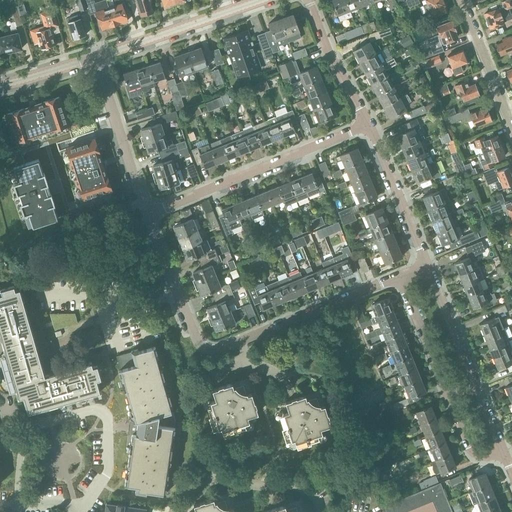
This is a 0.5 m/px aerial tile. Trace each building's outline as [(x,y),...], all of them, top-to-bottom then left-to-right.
[(77,0),(80,11),(86,9),(83,0),(77,0)] [(114,25),(106,1),(105,0),(101,0),(96,2),(95,0),(85,0),(88,8),(87,8),(89,15),(95,13),(101,29),(114,25)] [(111,0),(108,0),(106,1),(114,25),(127,21),(121,3),(114,5),(111,0)] [(134,0),(140,16),(152,12),(149,2),(150,1),(149,0),(134,0)] [(174,5),(172,0),(161,0),(164,8),(174,5)] [(349,11),(344,0),(331,0),(338,16),(349,11)] [(358,0),(344,0),(349,11),(361,7),(358,0)] [(372,0),(373,2),(378,0),(386,0),(391,11),(398,9),(395,0),(372,0)] [(445,5),(442,0),(425,0),(427,4),(421,6),(424,13),(429,11),(430,11),(432,17),(447,11),(445,5)] [(497,8),(484,13),(487,20),(486,22),(487,25),(489,26),(490,27),(503,22),(500,16),(506,13),(505,9),(511,6),(511,0),(505,0),(501,2),(503,7),(497,9),(497,8)] [(16,22),(17,26),(23,25),(17,6),(11,8),(15,22),(16,22)] [(41,13),(45,25),(30,30),(34,44),(40,42),(42,48),(43,48),(45,49),(48,48),(49,46),(54,44),(51,34),(52,34),(50,28),(58,26),(53,9),(41,13)] [(66,18),(68,22),(67,22),(72,39),(85,34),(82,27),(83,26),(81,18),(80,18),(78,14),(66,18)] [(301,37),(292,14),(280,19),(288,42),(301,37)] [(268,23),(270,30),(265,32),(270,46),(272,53),(279,50),(277,46),(288,42),(280,19),(268,23)] [(448,41),(447,38),(455,35),(454,32),(455,31),(453,26),(454,25),(453,22),(451,21),(436,27),(439,35),(427,40),(432,53),(430,54),(431,57),(444,52),(441,44),(448,41)] [(10,26),(11,33),(5,35),(9,52),(22,49),(17,28),(16,29),(16,27),(17,26),(16,22),(15,22),(10,23),(11,26),(10,26)] [(360,26),(360,27),(355,29),(358,36),(363,34),(371,31),(370,30),(368,24),(368,23),(360,26)] [(391,27),(367,35),(369,42),(371,40),(372,41),(373,41),(379,38),(395,32),(393,26),(391,27)] [(358,36),(355,29),(344,33),(347,40),(358,36)] [(235,35),(248,73),(259,69),(257,61),(255,62),(250,48),(252,48),(246,31),(235,35)] [(270,46),(265,32),(256,35),(261,49),(262,49),(265,59),(273,57),(269,47),(270,46)] [(0,54),(9,52),(5,35),(0,36),(0,54)] [(235,35),(223,39),(237,77),(248,73),(235,35)] [(503,42),(496,45),(497,47),(497,48),(498,52),(499,52),(500,55),(511,49),(511,35),(502,39),(503,42)] [(401,40),(404,47),(411,43),(407,36),(401,40)] [(373,41),(372,41),(371,40),(369,42),(352,51),(359,62),(381,50),(378,45),(376,44),(375,45),(373,41)] [(200,47),(186,52),(192,71),(207,66),(200,47)] [(215,66),(223,63),(218,48),(210,51),(215,66)] [(295,59),(307,55),(304,48),(292,53),(295,59)] [(381,50),(359,62),(365,73),(387,61),(381,50)] [(447,56),(454,74),(462,71),(459,65),(467,62),(466,61),(467,59),(466,56),(465,56),(462,50),(447,56)] [(192,71),(186,52),(173,57),(180,76),(192,71)] [(428,66),(441,61),(438,55),(425,60),(428,66)] [(387,61),(365,73),(371,84),(386,76),(383,71),(396,64),(393,58),(392,58),(387,61)] [(297,66),(295,59),(277,66),(280,72),(297,66)] [(159,62),(146,66),(152,82),(164,79),(159,62)] [(152,82),(146,66),(134,70),(141,92),(141,91),(142,91),(144,92),(148,91),(148,89),(153,87),(152,82)] [(297,66),(280,72),(282,79),(291,75),(294,81),(301,79),(304,86),(320,79),(315,66),(300,72),(297,66)] [(217,69),(210,72),(216,86),(223,83),(217,69)] [(134,70),(122,73),(129,96),(140,93),(140,94),(140,93),(140,92),(141,92),(134,70)] [(386,76),(371,84),(377,95),(392,87),(397,84),(391,73),(386,76)] [(181,97),(176,84),(174,78),(167,81),(177,111),(184,108),(181,97)] [(325,91),(320,79),(304,86),(309,98),(325,91)] [(176,84),(181,97),(188,95),(183,81),(176,84)] [(458,93),(460,92),(465,105),(479,99),(477,95),(478,94),(477,93),(478,92),(479,90),(478,87),(476,86),(475,86),(474,85),(468,87),(466,81),(455,86),(458,93)] [(392,87),(377,95),(383,107),(398,98),(392,87)] [(291,91),(293,96),(301,93),(299,88),(291,91)] [(330,103),(325,91),(309,98),(313,110),(330,103)] [(383,107),(389,118),(405,110),(403,106),(411,101),(408,96),(407,96),(406,94),(398,98),(383,107)] [(106,175),(99,154),(100,154),(95,140),(96,139),(93,131),(72,138),(59,97),(43,102),(23,109),(23,108),(7,114),(24,164),(4,171),(23,230),(72,214),(69,204),(111,190),(106,174),(106,175)] [(296,103),(298,108),(306,105),(303,100),(296,103)] [(330,103),(313,110),(319,122),(335,115),(330,103)] [(193,107),(196,115),(202,113),(198,105),(193,107)] [(426,111),(424,106),(423,105),(411,111),(414,117),(426,111)] [(145,109),(148,117),(154,115),(151,107),(145,109)] [(475,127),(490,121),(490,119),(491,119),(489,113),(488,114),(485,108),(476,112),(475,111),(469,114),(467,109),(447,117),(450,123),(464,118),(466,122),(472,119),(475,127)] [(148,117),(145,109),(135,113),(137,120),(148,117)] [(292,110),(275,117),(283,137),(294,132),(292,127),(298,124),(292,110)] [(175,111),(160,116),(163,124),(177,119),(175,111)] [(303,114),(297,116),(302,129),(308,126),(303,114)] [(283,137),(275,117),(263,122),(271,141),(283,137)] [(397,136),(402,148),(418,141),(423,138),(421,139),(422,137),(422,136),(421,134),(420,131),(419,130),(418,129),(417,128),(418,127),(415,119),(399,126),(402,133),(397,136)] [(271,141),(263,122),(252,126),(260,146),(271,141)] [(144,142),(163,136),(159,124),(140,130),(144,142)] [(252,126),(241,131),(249,150),(260,146),(252,126)] [(241,131),(230,135),(238,155),(249,150),(241,131)] [(439,136),(442,143),(450,140),(447,133),(439,136)] [(238,155),(230,135),(219,140),(227,159),(238,155)] [(482,153),(500,146),(500,144),(501,143),(499,139),(498,139),(496,135),(484,140),(482,137),(475,140),(477,144),(480,154),(482,153)] [(163,136),(144,142),(148,154),(161,150),(163,156),(178,151),(176,144),(172,145),(171,140),(165,142),(163,136)] [(219,140),(208,144),(216,164),(227,159),(219,140)] [(407,159),(423,152),(418,141),(402,148),(407,159)] [(208,144),(208,143),(191,150),(197,165),(202,162),(205,168),(216,164),(208,144)] [(454,143),(448,145),(451,154),(457,151),(454,143)] [(500,146),(482,153),(483,154),(480,155),(482,159),(484,158),(486,162),(482,164),(475,167),(476,169),(477,172),(482,170),(483,169),(492,166),(490,161),(504,156),(502,152),(503,151),(502,147),(500,147),(500,146)] [(362,160),(357,148),(334,158),(336,162),(342,160),(345,167),(362,160)] [(428,164),(425,158),(432,156),(429,150),(423,152),(407,159),(412,171),(428,164)] [(178,151),(163,156),(165,162),(152,166),(156,178),(175,172),(171,161),(180,158),(178,151)] [(458,174),(466,170),(458,152),(451,155),(455,164),(453,165),(458,174)] [(367,173),(362,160),(345,167),(350,180),(367,173)] [(324,161),(318,164),(323,176),(329,174),(324,161)] [(417,183),(432,176),(433,179),(441,175),(435,161),(428,164),(412,171),(417,183)] [(193,164),(186,167),(190,178),(198,175),(193,164)] [(493,168),(482,172),(487,185),(495,182),(498,190),(504,188),(503,187),(511,183),(511,174),(509,166),(497,171),(495,167),(493,168)] [(472,169),(467,171),(467,172),(469,177),(477,174),(477,173),(476,173),(475,168),(472,169)] [(332,173),(334,178),(342,175),(340,169),(332,173)] [(180,171),(175,172),(156,178),(160,190),(179,184),(183,182),(180,171)] [(308,174),(300,178),(308,197),(324,190),(319,177),(314,179),(311,173),(310,173),(308,174)] [(367,173),(350,180),(355,191),(372,184),(367,173)] [(456,183),(454,176),(442,181),(445,187),(456,183)] [(289,182),(296,201),(308,197),(300,178),(299,178),(289,182)] [(337,185),(339,190),(347,187),(345,181),(337,185)] [(277,187),(283,200),(285,206),(296,201),(289,182),(288,182),(277,187)] [(377,196),(372,184),(355,191),(360,203),(377,196)] [(272,205),(283,200),(277,187),(266,191),(272,205)] [(428,209),(444,203),(439,190),(422,197),(428,209)] [(477,200),(473,190),(466,193),(470,203),(477,200)] [(261,209),(272,205),(266,191),(255,196),(261,209)] [(499,193),(491,196),(494,202),(503,198),(501,192),(499,193)] [(250,214),(252,219),(263,215),(261,209),(255,196),(244,200),(250,214)] [(494,202),(488,204),(490,211),(491,213),(498,210),(502,208),(502,209),(503,211),(505,210),(507,216),(510,215),(510,216),(511,215),(511,217),(511,200),(511,201),(510,200),(505,202),(503,198),(494,202)] [(239,218),(250,214),(244,200),(233,205),(239,218)] [(449,214),(454,212),(452,207),(454,206),(451,200),(444,203),(428,209),(432,221),(449,214)] [(239,218),(233,205),(223,209),(222,209),(224,215),(218,217),(226,237),(233,234),(231,230),(241,225),(239,218)] [(340,219),(354,213),(351,207),(338,212),(340,219)] [(369,227),(386,220),(381,208),(364,215),(369,227)] [(208,221),(215,218),(212,210),(205,213),(208,221)] [(354,213),(340,219),(343,225),(356,219),(354,213)] [(449,214),(432,221),(437,232),(445,229),(453,226),(449,214)] [(215,218),(208,221),(211,228),(218,225),(215,218)] [(178,238),(197,231),(192,219),(173,226),(178,238)] [(369,227),(357,232),(359,237),(359,238),(372,232),(374,239),(391,232),(386,220),(369,227)] [(333,224),(337,232),(341,230),(338,222),(333,224)] [(478,229),(477,231),(465,236),(468,242),(489,233),(485,225),(478,229)] [(453,226),(445,229),(437,232),(442,244),(458,238),(453,226)] [(505,240),(511,237),(510,236),(511,235),(511,229),(508,231),(508,230),(502,233),(505,240)] [(201,242),(197,231),(178,238),(183,249),(201,242)] [(374,239),(369,241),(374,253),(379,251),(396,244),(391,232),(374,239)] [(201,242),(183,249),(187,261),(200,255),(203,262),(217,256),(214,249),(211,250),(207,240),(201,242)] [(465,248),(468,257),(454,263),(459,275),(473,269),(471,262),(477,260),(475,255),(485,251),(481,241),(465,248)] [(291,252),(296,250),(293,242),(288,244),(291,252)] [(402,256),(396,244),(379,251),(385,263),(402,256)] [(333,258),(341,277),(341,278),(351,274),(352,273),(349,267),(355,264),(348,247),(341,249),(343,254),(333,258)] [(217,256),(203,262),(205,267),(192,273),(197,284),(216,277),(213,270),(219,268),(217,263),(220,262),(217,256)] [(363,257),(357,260),(362,272),(369,270),(363,257)] [(341,277),(333,258),(327,261),(329,266),(324,268),(330,282),(341,278),(341,277)] [(319,287),(313,272),(311,267),(305,269),(308,274),(301,277),(307,291),(319,287)] [(478,267),(473,269),(459,275),(463,286),(478,280),(483,278),(478,267)] [(330,282),(324,268),(316,271),(316,270),(313,272),(319,287),(330,282)] [(296,296),(307,291),(301,277),(299,272),(288,276),(296,296)] [(296,296),(288,276),(277,281),(285,300),(295,297),(296,296)] [(216,277),(197,284),(202,295),(214,290),(217,297),(232,291),(229,284),(225,285),(223,280),(218,282),(216,277)] [(229,283),(232,290),(240,287),(237,280),(229,283)] [(478,280),(463,286),(468,297),(482,291),(478,280)] [(285,300),(277,281),(266,285),(274,305),(284,301),(285,300)] [(14,384),(15,389),(16,390),(16,391),(17,396),(18,398),(19,398),(22,397),(23,397),(28,413),(36,411),(57,405),(100,392),(96,380),(101,378),(97,365),(92,366),(91,361),(45,375),(20,288),(15,290),(14,285),(0,289),(0,287),(0,335),(5,354),(14,384)] [(253,285),(247,287),(254,305),(260,302),(263,310),(274,305),(266,286),(255,290),(253,285)] [(488,288),(482,291),(468,297),(473,308),(487,302),(484,296),(490,294),(488,288)] [(232,291),(217,297),(220,303),(207,308),(212,320),(230,312),(228,306),(233,304),(231,298),(234,297),(232,291)] [(376,316),(392,310),(387,298),(371,304),(376,316)] [(251,303),(243,307),(248,318),(256,315),(251,303)] [(492,310),(495,316),(511,310),(508,304),(505,305),(492,310)] [(365,320),(360,309),(354,312),(359,323),(363,321),(365,320)] [(359,323),(361,328),(378,322),(381,328),(396,322),(392,310),(376,316),(370,318),(365,320),(363,321),(359,323)] [(230,312),(212,320),(216,331),(235,323),(230,312)] [(484,335),(503,327),(499,317),(494,319),(494,318),(479,324),(484,335)] [(381,328),(364,334),(366,340),(383,333),(386,340),(401,334),(396,322),(381,328)] [(508,339),(503,327),(484,335),(488,347),(508,339)] [(406,345),(401,334),(386,340),(390,351),(406,345)] [(511,349),(508,339),(488,347),(493,358),(508,352),(508,351),(511,349)] [(406,345),(390,351),(395,363),(410,357),(406,345)] [(131,352),(116,356),(120,369),(119,370),(122,380),(124,380),(127,390),(125,390),(129,405),(131,404),(134,414),(131,415),(133,421),(134,422),(131,422),(129,434),(132,434),(132,435),(131,442),(133,442),(132,452),(129,452),(127,467),(130,467),(128,477),(126,477),(125,485),(136,486),(135,492),(146,494),(146,491),(165,494),(167,483),(164,482),(164,478),(167,478),(168,470),(166,470),(167,460),(170,460),(172,445),(169,445),(171,435),(173,435),(175,427),(174,427),(175,419),(173,411),(173,410),(171,411),(169,406),(172,405),(168,391),(165,392),(162,382),(165,381),(161,367),(158,368),(155,358),(158,357),(155,346),(146,349),(143,350),(143,349),(138,351),(137,349),(131,350),(131,352)] [(511,356),(510,357),(508,352),(493,358),(497,369),(511,363),(511,364),(511,356)] [(378,356),(380,361),(387,358),(385,353),(378,356)] [(410,357),(395,363),(400,375),(415,368),(410,357)] [(383,367),(385,373),(392,370),(390,365),(383,367)] [(420,380),(415,368),(400,375),(404,386),(420,380)] [(404,386),(409,397),(409,398),(425,392),(420,380),(404,386)] [(241,391),(240,391),(242,387),(241,386),(236,388),(235,387),(234,387),(232,383),(212,390),(216,400),(210,402),(211,404),(209,407),(207,408),(210,416),(208,417),(213,430),(221,428),(224,436),(238,432),(237,430),(246,427),(245,425),(247,422),(249,421),(247,416),(258,413),(252,393),(248,395),(247,393),(246,393),(245,393),(243,392),(242,392),(241,391)] [(314,404),(313,403),(315,400),(314,398),(309,400),(308,399),(307,400),(305,396),(285,402),(289,412),(284,414),(284,416),(283,419),(281,420),(283,428),(282,429),(286,443),(294,440),(297,449),(311,444),(311,442),(319,440),(318,438),(320,435),(322,434),(321,429),(331,426),(325,406),(321,407),(320,406),(320,405),(319,405),(318,405),(316,405),(315,404),(314,404)] [(407,398),(390,405),(392,412),(410,404),(407,398)] [(392,412),(390,405),(388,400),(381,403),(386,415),(392,412)] [(386,415),(381,403),(375,406),(379,418),(386,415)] [(420,424),(436,418),(430,405),(415,412),(420,424)] [(379,418),(375,406),(368,409),(373,420),(379,418)] [(407,407),(396,411),(399,417),(410,413),(407,407)] [(373,420),(368,409),(362,411),(366,423),(373,420)] [(362,411),(355,414),(360,426),(366,423),(362,411)] [(360,426),(355,414),(349,417),(354,428),(360,426)] [(441,430),(436,418),(420,424),(425,437),(441,430)] [(445,442),(441,430),(425,437),(430,449),(445,442)] [(445,442),(430,449),(435,461),(450,455),(445,442)] [(418,453),(419,457),(420,457),(420,458),(427,456),(425,450),(418,453)] [(455,467),(450,455),(435,461),(440,473),(455,467)] [(368,460),(373,472),(379,470),(375,457),(368,460)] [(387,478),(384,471),(383,469),(380,470),(373,472),(376,482),(387,478)] [(488,485),(483,473),(468,480),(473,491),(473,492),(488,485)] [(438,482),(435,476),(435,475),(423,481),(419,483),(421,489),(438,482)] [(460,475),(449,480),(451,487),(463,482),(460,475)] [(439,483),(418,491),(423,503),(432,500),(444,495),(439,483)] [(493,496),(488,485),(473,492),(473,491),(468,493),(473,505),(477,503),(493,496)] [(367,489),(372,502),(380,499),(375,486),(367,489)] [(423,503),(418,491),(410,495),(415,507),(423,503)] [(415,507),(410,495),(403,498),(408,510),(415,507)] [(447,502),(444,495),(432,500),(435,507),(447,502)] [(487,511),(498,508),(493,496),(477,503),(481,511),(487,511)] [(222,506),(220,506),(222,502),(222,501),(217,502),(216,501),(214,502),(213,498),(193,504),(195,511),(233,511),(232,508),(228,509),(228,508),(226,508),(225,507),(223,507),(222,506)] [(403,498),(395,501),(399,511),(402,511),(408,510),(403,498)] [(399,511),(395,501),(384,506),(386,511),(399,511)] [(444,511),(450,510),(447,502),(435,507),(437,511),(444,511)] [(453,511),(461,508),(458,502),(451,505),(453,511)] [(105,511),(104,511),(103,511),(145,511),(146,509),(123,506),(124,505),(116,504),(116,505),(106,503),(105,511)]
